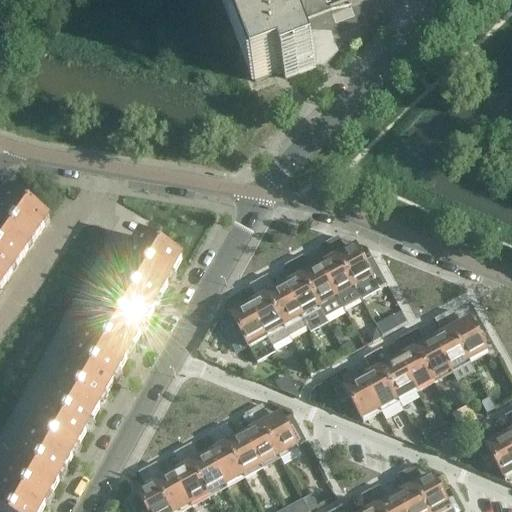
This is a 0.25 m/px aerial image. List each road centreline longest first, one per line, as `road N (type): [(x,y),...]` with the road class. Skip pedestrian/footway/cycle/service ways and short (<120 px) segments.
road 1 (residential): [(172,354),(511,494)]
road 2 (unclassified): [(263,194),(450,0)]
road 3 (residential): [(0,162),(24,152),(263,194)]
road 4 (residential): [(263,194),(336,208),(511,278)]
road 5 (unclassified): [(172,354),(263,194)]
road 6 (unclassified): [(87,511),(172,354)]
